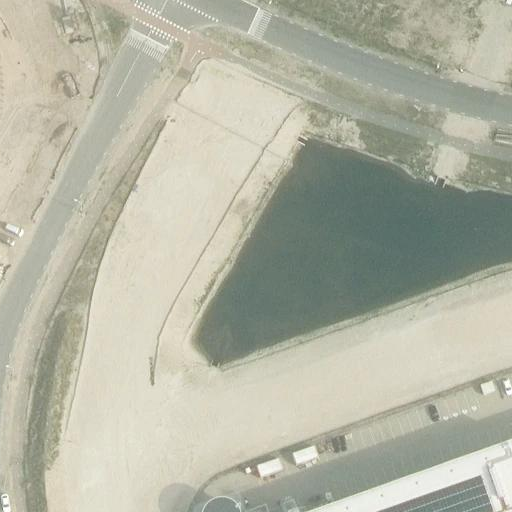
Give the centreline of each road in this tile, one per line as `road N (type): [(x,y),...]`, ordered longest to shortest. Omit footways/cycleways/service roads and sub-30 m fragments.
road 1 (unclassified): [(0,354),(23,284),(169,0)]
road 2 (unclassified): [(189,0),(280,44),(421,93),(511,112)]
